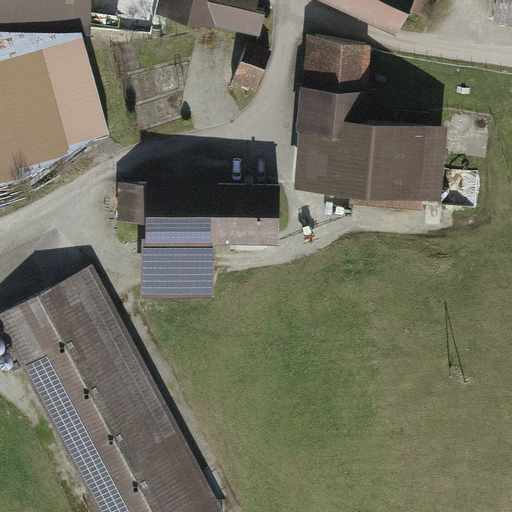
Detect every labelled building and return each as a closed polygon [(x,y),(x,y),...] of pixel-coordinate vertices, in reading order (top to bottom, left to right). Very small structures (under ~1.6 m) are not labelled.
[(0,0),(0,24),(130,25),(129,0),(0,0)] [(211,26),(212,23),(258,34),(263,12),(254,9),(256,0),(158,0),(155,12),(211,26)] [(326,0),(396,33),(407,10),(424,18),(432,0),(326,0)] [(511,0),(499,0),(497,21),(511,22),(511,0)] [(78,139),(106,133),(80,36),(0,34),(0,184),(26,178),(78,139)] [(314,39),(309,88),(364,93),(368,49),(314,39)] [(250,48),(234,84),(253,93),(269,57),(250,48)] [(363,112),(364,93),(309,88),(305,132),(316,133),(311,187),(358,191),(357,203),(441,211),(449,120),(363,112)] [(147,222),(146,288),(208,288),(208,238),(278,239),(278,189),(222,188),(223,179),(152,178),(152,187),(121,186),(121,221),(147,222)] [(219,511),(89,269),(1,316),(105,511),(219,511)]
